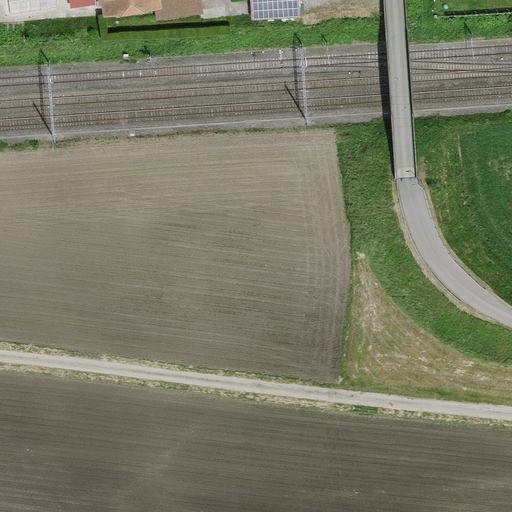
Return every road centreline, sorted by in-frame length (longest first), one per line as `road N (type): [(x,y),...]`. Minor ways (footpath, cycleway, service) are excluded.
road 1 (track): [(511,417),(0,358)]
road 2 (unclassified): [(394,0),(414,212),(446,268),(511,319)]
